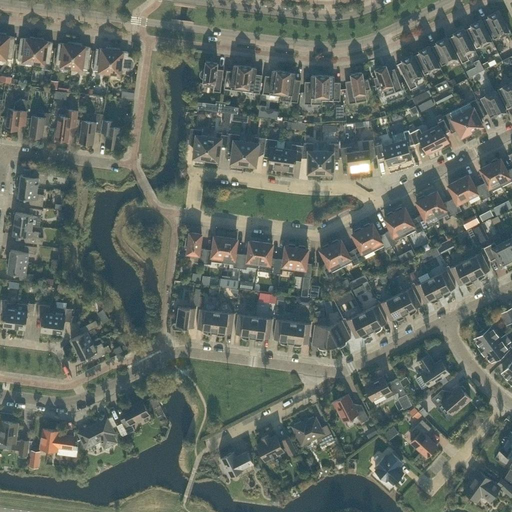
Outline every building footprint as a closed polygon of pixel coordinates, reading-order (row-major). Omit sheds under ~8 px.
[(505,24),(498,10),(489,15),(489,14),(488,15),(489,16),(484,19),(494,39),(499,36),(500,36),(508,31),(509,31),(510,30),(506,23),(505,24)] [(492,40),(481,18),(480,19),(472,23),(471,23),(472,25),(466,28),(476,47),(482,45),(482,44),(491,40),(492,40)] [(474,49),(463,27),(463,28),(454,32),(453,32),(454,34),(449,37),(462,63),(469,59),(466,53),(474,49)] [(6,35),(6,33),(0,31),(0,56),(6,58),(6,57),(12,58),(15,36),(6,35)] [(34,61),(37,37),(30,36),(30,38),(21,37),(17,59),(23,60),(34,61)] [(457,57),(446,36),(437,41),(436,41),(437,43),(432,46),(442,65),(447,62),(447,63),(448,62),(456,58),(457,58),(457,57)] [(44,40),(44,38),(37,37),(34,61),(44,63),(50,63),(53,41),(44,40)] [(72,67),(75,42),(68,41),(67,43),(58,42),(55,64),(61,65),(72,67)] [(82,45),(82,43),(75,42),(72,67),(71,74),(73,74),(75,74),(77,73),(78,71),(79,70),(80,68),(82,68),(88,69),(91,47),(82,45)] [(440,66),(429,45),(428,45),(420,50),(419,50),(420,52),(414,54),(424,74),(430,71),(439,66),(439,67),(440,66)] [(109,72),(113,47),(106,46),(105,49),(96,47),(93,69),(99,70),(109,72)] [(119,50),(120,48),(113,47),(109,72),(120,73),(126,74),(126,70),(130,70),(133,67),(135,64),(134,60),(132,57),(128,55),(129,52),(119,50)] [(423,75),(412,54),(411,54),(402,58),(402,59),(403,60),(397,63),(410,89),(417,85),(414,79),(422,75),(423,75)] [(207,61),(207,60),(206,60),(205,68),(202,69),(200,70),(199,73),(200,75),(201,77),(204,78),(203,85),(214,86),(213,90),(214,91),(214,90),(220,91),(223,69),(217,68),(217,61),(217,62),(207,61)] [(235,64),(234,64),(233,70),(226,69),(224,88),(231,89),(235,89),(236,89),(242,90),(245,65),(244,66),(239,65),(239,64),(238,64),(238,65),(235,64)] [(394,68),(388,70),(386,64),(385,64),(385,65),(376,68),(375,67),(375,68),(378,76),(374,77),(373,77),(376,87),(377,87),(376,86),(381,84),(385,95),(395,91),(395,92),(396,91),(395,91),(402,89),(394,68)] [(245,66),(245,65),(242,90),(248,91),(252,91),(252,92),(253,92),(253,91),(260,92),(262,74),(255,73),(256,66),(255,66),(255,67),(251,67),(252,66),(251,66),(251,67),(245,66)] [(273,70),(273,69),(272,75),(265,75),(263,93),(269,94),(270,94),(274,94),(274,95),(274,94),(280,95),(284,70),(283,70),(283,71),(278,70),(278,69),(277,69),(277,70),(273,70)] [(284,71),(284,70),(280,95),(280,99),(286,100),(290,100),(290,101),(291,101),(298,102),(301,79),(294,78),(295,72),(294,72),(290,72),(290,71),(289,72),(284,71)] [(367,79),(364,79),(362,71),(361,71),(362,72),(352,74),(351,73),(352,79),(345,81),(349,103),(356,102),(356,101),(366,100),(367,100),(365,89),(369,88),(370,89),(370,88),(368,78),(367,78),(367,79)] [(312,75),(312,74),(311,81),(305,81),(304,103),(311,103),(311,104),(312,104),(312,103),(316,103),(316,104),(316,103),(322,104),(322,100),(323,75),(322,75),(317,75),(317,74),(316,74),(316,75),(312,75)] [(329,75),(329,74),(329,75),(323,75),(322,100),(328,100),(329,100),(333,100),(340,100),(341,81),(334,81),(334,75),(333,75),(329,75)] [(434,85),(438,93),(449,87),(446,79),(445,79),(445,80),(444,80),(435,85),(434,85)] [(511,80),(511,81),(503,86),(503,85),(502,86),(503,86),(497,89),(507,108),(511,105),(511,80)] [(506,111),(495,90),(495,89),(495,90),(486,94),(485,95),(480,98),(490,117),(495,114),(496,116),(497,116),(505,111),(506,111)] [(8,108),(5,127),(18,129),(20,116),(26,117),(26,114),(28,100),(24,99),(22,99),(20,98),(15,102),(15,103),(15,106),(14,109),(8,108)] [(479,118),(485,115),(477,99),(460,107),(472,131),(482,125),(479,118)] [(225,100),(224,107),(241,110),(242,103),(225,100)] [(340,113),(348,113),(348,100),(340,100),(340,113)] [(461,136),(472,131),(460,107),(443,116),(451,132),(457,129),(461,136)] [(58,114),(55,138),(68,140),(70,125),(76,126),(77,119),(78,110),(67,109),(59,108),(58,114)] [(46,112),(46,113),(39,112),(39,116),(32,115),(30,135),(43,137),(45,124),(51,125),(52,113),(46,112)] [(229,129),(231,113),(224,112),(222,128),(229,129)] [(101,129),(103,113),(97,113),(96,121),(83,120),(80,142),(93,143),(95,128),(101,129)] [(443,130),(448,127),(441,114),(436,117),(439,124),(428,129),(438,149),(444,146),(443,145),(449,142),(443,130)] [(114,126),(114,121),(103,120),(101,131),(107,132),(105,145),(119,147),(121,127),(114,126)] [(438,149),(428,129),(426,124),(410,132),(414,143),(414,144),(420,141),(427,153),(432,150),(433,151),(438,149)] [(202,129),(192,128),(191,128),(189,142),(195,142),(193,157),(195,157),(194,158),(203,161),(205,161),(209,136),(201,135),(202,129)] [(414,143),(410,132),(409,130),(403,131),(406,139),(394,142),(400,163),(406,161),(406,160),(412,158),(408,145),(414,143)] [(218,160),(222,132),(217,131),(216,137),(209,136),(205,161),(208,161),(217,161),(217,160),(218,160)] [(239,140),(240,134),(228,133),(226,147),(233,147),(231,162),(232,162),(232,163),(240,166),(243,166),(246,141),(239,140)] [(266,138),(255,136),(254,142),(246,141),(243,166),(246,166),(254,166),(254,165),(256,165),(258,151),(264,152),(266,138)] [(281,169),(283,148),(284,140),(266,138),(264,152),(263,155),(264,156),(264,155),(264,153),(269,154),(268,168),(274,169),(274,168),(281,169)] [(394,142),(382,146),(380,138),(374,140),(377,154),(384,152),(388,166),(394,164),(394,165),(400,163),(394,142)] [(376,157),(375,149),(373,139),(362,141),(363,149),(358,150),(360,170),(371,169),(370,158),(376,157)] [(313,150),(313,143),(304,142),(302,157),(308,157),(308,172),(309,172),(309,173),(318,175),(320,175),(321,150),(313,150)] [(340,158),(339,143),(329,143),(329,151),(321,150),(320,175),(323,175),(331,174),(331,172),(333,173),(333,158),(340,158)] [(301,161),(303,145),(292,144),(291,149),(283,148),(281,169),(287,169),(287,171),(293,172),(295,158),(301,158),(301,160),(301,161)] [(358,150),(352,151),(351,146),(340,147),(342,161),(348,161),(349,172),(360,170),(358,150)] [(491,163),(490,163),(501,186),(511,181),(511,167),(508,170),(507,171),(500,158),(498,159),(497,158),(496,158),(492,160),(492,161),(491,163)] [(490,163),(480,168),(486,181),(485,182),(481,184),(487,197),(493,193),(492,191),(501,186),(490,163)] [(46,183),(47,171),(35,170),(34,176),(21,174),(19,185),(37,187),(38,182),(46,183)] [(468,174),(458,179),(467,197),(470,203),(477,199),(480,198),(481,200),(487,197),(481,184),(476,186),(475,187),(468,174)] [(458,179),(448,184),(455,197),(453,198),(449,200),(455,213),(461,210),(458,204),(457,202),(467,197),(458,179)] [(37,193),(37,187),(19,185),(19,187),(17,187),(16,194),(18,195),(18,196),(31,198),(30,204),(43,205),(44,194),(37,193)] [(436,190),(426,195),(434,210),(435,213),(435,214),(438,218),(447,213),(449,216),(455,213),(449,200),(444,203),(443,203),(436,190)] [(418,200),(416,201),(422,213),(421,214),(416,216),(423,229),(432,224),(431,221),(438,218),(435,214),(435,213),(426,195),(425,196),(423,195),(418,197),(418,198),(418,200)] [(40,226),(42,209),(30,207),(29,213),(16,212),(14,223),(32,225),(40,226)] [(395,211),(394,212),(399,222),(403,230),(406,234),(416,229),(417,232),(423,229),(416,216),(412,219),(411,219),(404,207),(402,208),(400,207),(395,209),(395,211)] [(386,216),(384,217),(390,229),(389,230),(385,232),(391,245),(397,242),(396,239),(400,237),(406,234),(403,230),(399,222),(394,212),(393,212),(391,211),(386,214),(386,216)] [(32,231),(32,225),(14,223),(13,234),(26,235),(25,241),(42,244),(43,237),(38,236),(39,232),(32,231)] [(363,227),(362,228),(373,250),(383,244),(385,248),(391,245),(385,232),(380,235),(379,235),(372,223),(370,224),(369,223),(368,223),(364,225),(364,226),(363,227)] [(354,232),(352,233),(359,246),(357,246),(353,249),(359,261),(365,258),(363,255),(373,250),(362,228),(361,229),(359,228),(359,227),(354,230),(354,232)] [(199,248),(201,234),(190,232),(189,237),(186,236),(184,245),(188,246),(187,252),(194,253),(194,261),(204,263),(206,249),(199,248)] [(511,232),(510,233),(511,236),(502,241),(511,261),(511,232)] [(206,249),(204,263),(211,263),(211,261),(222,262),(223,257),(223,252),(226,237),(214,235),(212,249),(211,249),(206,249)] [(223,257),(222,262),(223,262),(233,263),(233,266),(240,267),(241,253),(236,253),(235,252),(237,238),(226,237),(223,252),(223,257)] [(331,244),(330,244),(339,262),(342,266),(352,261),(353,264),(359,261),(353,249),(348,251),(347,252),(340,239),(338,240),(337,239),(336,239),(332,241),(332,242),(331,244)] [(258,262),(261,242),(250,240),(248,254),(241,253),(240,267),(246,268),(247,260),(258,262)] [(502,242),(496,244),(495,241),(483,247),(490,260),(495,258),(497,258),(497,259),(502,267),(502,266),(504,265),(505,267),(511,264),(510,262),(511,261),(511,262),(511,261),(502,241),(502,242)] [(261,242),(258,262),(265,263),(264,271),(275,272),(277,258),(272,258),(270,257),(272,243),(261,242)] [(295,246),(294,244),(289,244),(288,245),(285,245),(283,259),(277,258),(275,272),(282,273),(282,269),(293,271),(296,247),(295,246)] [(322,248),(320,249),(327,262),(325,263),(321,265),(327,278),(333,274),(332,271),(342,266),(339,262),(330,244),(329,245),(328,244),(327,244),(323,246),(322,246),(322,248)] [(36,253),(37,247),(24,245),(24,251),(11,249),(9,260),(27,263),(29,252),(36,253)] [(305,248),(304,246),(299,245),(298,247),(296,247),(293,271),(300,272),(300,276),(310,277),(312,263),(306,262),(308,248),(305,248)] [(485,272),(490,269),(481,251),(465,259),(474,277),(475,277),(477,275),(479,279),(483,277),(484,276),(485,275),(485,274),(485,273),(485,272)] [(426,252),(420,255),(423,261),(428,258),(426,252)] [(474,277),(465,259),(450,267),(459,285),(464,282),(465,283),(466,284),(467,284),(469,284),(470,284),(473,282),(474,282),(472,278),(474,277)] [(26,273),(27,263),(9,260),(9,263),(7,264),(7,268),(8,269),(8,271),(21,273),(20,279),(32,281),(33,274),(26,273)] [(389,277),(398,273),(395,268),(386,272),(389,277)] [(450,289),(456,286),(446,269),(431,277),(440,294),(442,293),(444,297),(445,296),(448,295),(449,294),(450,293),(450,292),(450,291),(450,290),(450,289)] [(379,281),(387,277),(385,272),(376,276),(379,281)] [(440,295),(440,294),(431,277),(415,285),(424,302),(430,300),(431,301),(432,302),(433,302),(434,302),(435,301),(439,300),(439,299),(437,296),(439,294),(440,295)] [(367,290),(371,288),(367,280),(363,283),(367,290)] [(416,307),(421,304),(412,286),(396,294),(405,312),(406,312),(408,310),(410,314),(414,312),(415,312),(415,311),(416,310),(416,309),(416,308),(416,307)] [(405,312),(396,294),(381,302),(390,320),(395,317),(396,318),(397,319),(398,319),(399,319),(400,319),(401,319),(404,317),(405,317),(403,313),(405,312)] [(7,303),(7,300),(1,299),(0,304),(0,311),(5,312),(3,325),(14,326),(17,308),(12,308),(12,304),(7,303)] [(28,302),(28,304),(18,302),(17,308),(14,326),(25,328),(27,315),(33,316),(35,303),(28,302)] [(49,313),(50,305),(39,304),(37,316),(43,317),(41,330),(43,330),(44,332),(48,332),(49,331),(52,331),(54,313),(49,313)] [(381,324),(387,321),(378,304),(362,311),(371,329),(374,328),(376,332),(376,331),(379,330),(380,329),(381,328),(381,327),(382,326),(382,325),(381,324)] [(193,327),(196,308),(178,305),(176,321),(174,322),(172,323),(172,325),(172,327),(173,328),(175,329),(183,330),(184,330),(184,326),(187,326),(187,327),(193,327)] [(76,322),(76,316),(71,315),(72,308),(55,306),(54,313),(52,331),(55,332),(56,333),(60,334),(61,333),(63,333),(65,320),(76,322)] [(214,330),(217,310),(199,308),(197,328),(203,329),(203,330),(203,331),(204,332),(205,333),(206,333),(210,334),(211,334),(211,330),(214,330)] [(232,333),(234,313),(217,310),(214,330),(215,330),(217,331),(217,335),(221,335),(222,335),(223,335),(224,334),(225,334),(225,333),(226,332),(232,333)] [(371,330),(371,329),(362,311),(346,320),(355,337),(361,335),(362,336),(363,336),(364,337),(365,337),(366,336),(370,335),(370,334),(368,331),(371,329),(371,330)] [(253,336),(255,316),(238,313),(235,333),(241,334),(241,335),(242,336),(242,337),(243,338),(244,338),(245,338),(248,339),(249,339),(250,335),(252,335),(253,336)] [(270,338),(273,318),(255,316),(253,336),(253,335),(255,336),(255,340),(256,340),(259,340),(260,340),(261,340),(262,340),(263,339),(264,338),(264,337),(270,338)] [(291,341),(294,321),(276,318),(273,338),(279,339),(280,340),(280,341),(280,342),(281,343),(282,343),(283,344),(287,344),(288,340),(291,341),(290,341),(291,341)] [(345,344),(346,343),(346,342),(346,340),(346,339),(351,337),(342,319),(329,326),(332,345),(333,345),(335,344),(338,343),(340,347),(344,345),(345,344)] [(76,349),(92,340),(90,336),(96,332),(94,328),(99,325),(96,320),(80,328),(83,333),(71,339),(72,341),(71,342),(73,346),(75,346),(76,349)] [(308,343),(311,323),(294,321),(291,341),(294,341),(293,345),(294,345),(298,346),(299,346),(300,345),(301,345),(301,344),(302,343),(302,342),(308,343)] [(332,345),(329,326),(314,324),(312,343),(318,344),(318,345),(318,346),(319,347),(319,348),(320,349),(321,349),(325,349),(326,350),(326,345),(328,345),(330,345),(331,345),(332,345)] [(481,334),(475,338),(480,345),(479,346),(481,350),(499,337),(491,326),(486,330),(481,334)] [(499,337),(481,350),(484,354),(486,353),(492,360),(508,348),(506,346),(500,338),(499,337)] [(102,342),(95,345),(92,340),(76,349),(81,359),(93,353),(95,358),(111,350),(108,344),(104,346),(102,342)] [(120,345),(114,348),(117,354),(122,351),(122,350),(121,347),(120,345)] [(432,361),(433,360),(428,354),(417,361),(423,370),(421,372),(429,385),(449,372),(440,359),(433,364),(432,361)] [(511,383),(511,382),(511,360),(503,372),(509,378),(508,380),(511,383)] [(398,377),(387,383),(383,375),(377,379),(377,380),(373,382),(372,381),(365,385),(372,400),(385,393),(387,397),(399,391),(401,395),(406,393),(398,377)] [(405,377),(400,380),(403,386),(408,382),(405,377)] [(442,389),(431,398),(437,405),(436,406),(447,418),(452,414),(470,398),(464,391),(465,390),(465,388),(463,385),(461,385),(460,386),(459,385),(447,395),(442,389)] [(355,407),(352,402),(348,394),(333,401),(343,421),(357,413),(361,421),(368,418),(361,404),(355,407)] [(131,423),(149,414),(142,400),(123,410),(126,416),(121,419),(127,433),(135,429),(131,423)] [(423,403),(418,407),(422,412),(427,408),(423,403)] [(314,417),(314,416),(313,415),(308,418),(309,420),(304,423),(303,421),(301,421),(301,420),(293,423),(294,425),(293,426),(302,443),(303,443),(304,444),(306,445),(310,443),(311,440),(311,439),(320,434),(324,443),(334,438),(327,424),(321,427),(315,417),(314,417)] [(112,433),(114,432),(107,418),(79,433),(86,446),(101,439),(105,446),(115,441),(112,433)] [(425,434),(431,427),(422,419),(412,430),(414,432),(415,437),(411,441),(426,456),(428,454),(430,452),(437,445),(425,434)] [(0,446),(12,448),(20,449),(19,454),(19,456),(27,457),(27,455),(29,440),(21,439),(21,440),(16,439),(19,422),(1,420),(0,429),(0,446)] [(60,436),(60,430),(43,428),(40,447),(58,450),(58,444),(65,445),(65,447),(72,448),(74,435),(66,434),(66,436),(60,436)] [(511,431),(510,431),(507,436),(505,436),(503,437),(502,438),(502,440),(502,442),(503,444),(500,449),(511,456),(511,462),(509,467),(511,468),(511,431)] [(276,435),(270,438),(268,434),(261,438),(263,441),(257,444),(265,460),(271,457),(271,458),(278,454),(284,451),(283,450),(287,448),(289,454),(296,450),(289,436),(282,440),(283,440),(279,442),(276,435)] [(243,469),(253,463),(247,451),(236,456),(234,452),(232,453),(231,452),(227,454),(227,455),(220,458),(223,465),(222,465),(225,471),(226,470),(229,476),(243,469)] [(397,467),(402,462),(392,452),(387,458),(384,455),(375,466),(377,468),(375,470),(378,472),(378,474),(378,475),(381,477),(383,477),(386,480),(388,477),(394,483),(403,472),(397,467)] [(492,480),(478,470),(463,490),(471,495),(470,497),(475,501),(476,499),(477,500),(482,494),(490,500),(500,486),(501,487),(510,496),(511,493),(511,486),(507,482),(500,477),(496,483),(492,480)]
